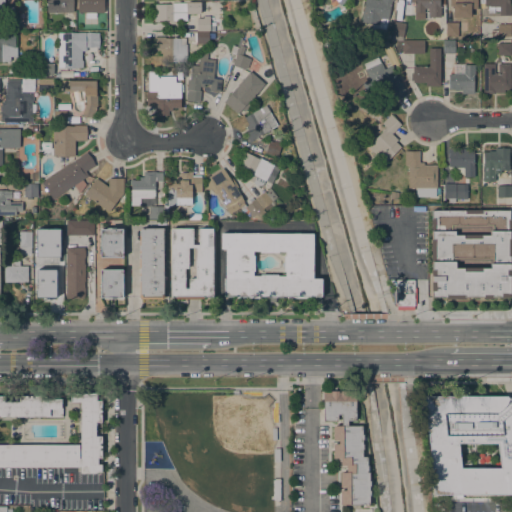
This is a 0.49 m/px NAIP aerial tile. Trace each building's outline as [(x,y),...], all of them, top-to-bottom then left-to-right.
[(73,0),(73,13),(47,13),(47,0),(73,0)] [(104,0),(104,13),(78,13),(78,2),(76,2),(76,0),(104,0)] [(365,0),(393,0),(393,2),(391,1),(388,20),(387,19),(385,30),(377,28),(377,30),(372,29),(373,24),(361,22),(365,0)] [(440,0),(440,7),(441,7),(441,18),(428,18),(428,9),(425,9),(425,20),(415,20),(415,13),(414,13),(414,6),(414,2),(411,2),(411,0),(440,0)] [(453,18),(453,6),(450,6),(450,0),(477,0),(477,9),(471,9),(471,18),(453,18)] [(509,0),(509,5),(511,5),(511,16),(499,16),(499,12),(488,12),(488,6),(484,6),(484,4),(480,3),(480,0),(509,0)] [(176,21),(176,24),(166,24),(166,21),(159,21),(159,22),(154,22),(154,18),(155,18),(155,5),(172,5),(172,3),(186,3),(186,2),(200,2),(200,14),(187,14),(187,21),(176,21)] [(209,31),(208,31),(208,32),(196,32),(196,31),(197,31),(197,18),(203,18),(203,16),(210,16),(210,31),(209,31)] [(405,23),(403,37),(392,35),(394,22),(405,23)] [(445,23),(458,23),(458,37),(446,37),(446,33),(445,33),(445,23)] [(510,25),(510,37),(497,37),(498,24),(510,25)] [(208,32),(208,46),(202,46),(202,44),(196,44),(196,32),(208,32)] [(58,33),(99,33),(99,47),(86,47),(86,51),(81,51),(82,61),(82,68),(58,68),(58,33)] [(0,34),(15,34),(15,47),(16,47),(16,57),(10,57),(10,62),(4,62),(4,64),(1,64),(1,62),(0,62),(0,34)] [(187,61),(162,62),(162,54),(160,54),(160,49),(155,49),(155,42),(154,42),(154,37),(158,37),(158,36),(165,36),(165,38),(185,38),(185,44),(187,44),(187,61)] [(242,40),(244,41),(242,46),(245,47),(242,56),(251,59),(247,69),(245,68),(245,70),(233,65),(236,55),(239,48),(242,40)] [(402,54),(402,41),(424,41),(424,54),(402,54)] [(455,41),(455,53),(443,54),(443,42),(455,41)] [(511,43),(511,55),(497,55),(497,43),(511,43)] [(236,55),(230,53),(233,46),(239,48),(236,55)] [(440,87),(426,87),(425,83),(413,83),(413,81),(411,81),(411,73),(413,73),(413,66),(429,66),(429,49),(440,49),(440,87)] [(207,59),(215,60),(213,77),(220,78),(220,79),(221,80),(220,92),(210,91),(210,85),(204,84),(204,87),(200,87),(199,91),(201,92),(200,102),(186,101),(187,90),(186,90),(188,80),(189,80),(191,65),(198,66),(199,57),(208,53),(207,59)] [(400,83),(401,82),(407,95),(395,101),(390,90),(368,99),(361,83),(369,80),(365,70),(366,69),(363,64),(378,57),(380,63),(381,62),(384,69),(392,66),(400,83)] [(54,64),(54,75),(40,75),(40,64),(54,64)] [(510,90),(506,90),(506,93),(494,93),(494,94),(483,94),(483,64),(494,64),(494,73),(498,73),(498,64),(510,64),(510,90)] [(464,65),(475,65),(475,75),(474,75),(474,94),(461,94),(461,90),(454,90),(454,89),(448,89),(448,74),(464,74),(464,66),(464,65)] [(250,71),(265,84),(238,115),(223,102),(250,71)] [(180,108),(172,108),(172,111),(168,111),(168,116),(160,116),(160,117),(156,117),(156,113),(155,113),(155,107),(156,107),(156,106),(146,106),(146,90),(148,90),(148,72),(157,72),(157,77),(176,77),(175,83),(181,83),(180,108)] [(34,78),(34,92),(21,92),(21,78),(34,78)] [(53,79),(53,92),(38,92),(38,79),(53,79)] [(6,83),(7,83),(7,80),(20,80),(20,83),(20,93),(33,93),(33,101),(32,101),(32,104),(35,104),(35,113),(32,113),(32,121),(0,122),(0,106),(1,106),(1,101),(4,101),(4,94),(6,94),(6,83)] [(86,96),(84,96),(84,91),(62,91),(62,81),(96,81),(96,83),(97,83),(97,106),(93,118),(80,118),(80,115),(82,115),(86,104),(86,96)] [(257,137),(258,138),(248,143),(245,138),(247,138),(243,132),(247,130),(245,126),(248,124),(244,118),(265,105),(277,125),(257,137)] [(66,124),(54,124),(53,111),(66,111),(66,124)] [(368,147),(385,129),(384,128),(385,127),(382,123),(390,115),(400,125),(391,134),(397,140),(395,142),(400,147),(387,160),(388,161),(385,164),(368,147)] [(74,127),(74,126),(86,126),(86,141),(75,141),(75,157),(53,156),(53,155),(46,155),(46,141),(52,142),(52,126),(74,127)] [(19,148),(2,148),(2,167),(0,167),(0,129),(19,129),(19,148)] [(277,157),(265,154),(269,141),(273,142),(276,132),(284,135),(277,157)] [(483,165),(483,152),(489,152),(489,151),(495,151),(495,149),(509,148),(509,152),(508,152),(509,166),(509,170),(501,170),(501,173),(495,173),(495,181),(490,181),(490,183),(488,183),(487,182),(483,182),(483,165)] [(473,167),(474,167),(474,178),(464,177),(464,168),(454,168),(454,167),(448,167),(448,155),(444,154),(444,149),(448,150),(448,149),(473,149),(473,167)] [(408,165),(404,165),(404,151),(419,151),(419,163),(424,163),(423,165),(437,165),(437,188),(436,188),(435,197),(416,197),(416,188),(408,188),(408,165)] [(87,152),(95,165),(86,171),(88,175),(82,180),(86,185),(80,194),(74,185),(53,200),(41,183),(87,152)] [(244,152),(259,160),(260,158),(279,169),(271,184),(237,166),(244,152)] [(230,214),(228,211),(226,212),(224,208),(225,208),(216,194),(215,195),(207,182),(210,180),(208,177),(223,168),(244,201),(237,205),(239,208),(230,214)] [(38,183),(29,183),(29,174),(38,171),(38,183)] [(131,179),(142,179),(142,172),(151,172),(151,171),(155,171),(155,172),(162,172),(162,181),(155,181),(155,182),(154,182),(154,199),(140,198),(140,206),(131,205),(131,179)] [(167,181),(175,181),(174,177),(180,177),(180,173),(188,173),(188,172),(192,172),(192,177),(201,177),(202,192),(191,192),(191,205),(176,205),(176,206),(167,206),(167,181)] [(108,179),(123,179),(123,193),(108,213),(84,194),(96,178),(108,187),(108,179)] [(37,197),(24,198),(23,184),(37,184),(37,197)] [(467,184),(467,199),(455,199),(455,202),(448,202),(448,198),(443,198),(443,184),(467,184)] [(511,186),(511,198),(497,198),(497,186),(511,186)] [(264,212),(254,200),(264,192),(265,193),(270,188),(277,197),(273,200),(275,203),(264,212)] [(22,202),(22,212),(16,212),(16,216),(0,216),(0,191),(6,191),(11,191),(11,199),(6,199),(6,201),(10,201),(10,202),(22,202)] [(398,193),(397,201),(388,200),(389,191),(398,193)] [(260,220),(256,215),(251,219),(247,214),(249,212),(245,207),(254,200),(264,212),(266,215),(260,220)] [(163,219),(148,219),(148,213),(150,213),(150,207),(163,207),(163,212),(163,219)] [(429,299),(429,229),(429,208),(511,208),(511,217),(511,257),(511,299),(429,299)] [(93,221),(93,235),(66,235),(66,221),(93,221)] [(62,239),(50,239),(50,226),(62,226),(62,239)] [(122,258),(100,258),(100,229),(106,229),(106,228),(115,228),(115,229),(122,229),(122,258)] [(163,228),(163,231),(163,237),(163,238),(164,238),(164,244),(163,244),(163,245),(163,250),(163,253),(163,260),(163,261),(164,261),(164,266),(163,266),(163,267),(164,267),(164,273),(163,273),(163,277),(164,277),(164,282),(163,282),(163,283),(164,283),(164,288),(163,288),(163,299),(140,299),(140,229),(163,228)] [(176,299),(176,297),(171,297),(170,229),(212,228),(213,297),(203,297),(203,299),(176,299)] [(30,248),(30,255),(15,255),(14,247),(19,247),(19,232),(31,231),(31,248),(30,248)] [(270,303),(270,297),(268,297),(268,298),(263,298),(263,297),(258,297),(258,298),(234,298),(234,297),(223,297),(223,278),(225,278),(225,277),(224,277),(224,271),(225,271),(225,266),(224,266),(224,262),(225,262),(225,259),(224,259),(224,254),(226,254),(226,249),(221,249),(221,233),(313,234),(313,237),(314,237),(314,242),(312,242),(312,252),(313,252),(313,257),(312,257),(312,259),(313,259),(313,264),(312,264),(312,268),(313,268),(313,274),(312,274),(312,276),(314,276),(314,278),(321,278),(321,280),(322,280),(322,285),(321,285),(321,290),(323,290),(323,295),(321,295),(321,297),(320,297),(320,298),(315,298),(315,297),(310,297),(310,298),(287,298),(287,297),(283,297),(283,298),(277,298),(277,303),(270,303)] [(85,298),(65,298),(65,248),(84,248),(84,249),(85,298)] [(59,280),(47,280),(47,281),(41,281),(41,280),(35,280),(35,259),(35,253),(44,253),(44,254),(59,254),(59,280)] [(4,266),(11,266),(11,261),(19,261),(19,266),(27,266),(27,282),(4,282),(4,266)] [(100,270),(122,270),(122,297),(116,297),(116,299),(107,299),(107,298),(100,298),(100,270)] [(397,306),(396,280),(414,280),(414,306),(414,310),(397,310),(397,308),(397,306)] [(340,505),(340,491),(346,491),(346,487),(341,487),(341,473),(347,473),(347,466),(341,466),(341,459),(333,459),(333,444),(338,444),(338,440),(333,440),(333,426),(341,426),(341,415),(337,415),(337,421),(324,421),(324,402),(323,402),(323,392),(330,392),(330,391),(338,391),(338,393),(340,393),(340,391),(349,391),(349,393),(355,393),(355,395),(357,395),(357,403),(355,403),(355,412),(357,412),(357,417),(355,417),(355,421),(347,421),(347,426),(351,426),(351,424),(361,424),(361,435),(363,435),(363,440),(362,440),(362,445),(363,445),(363,450),(362,450),(362,457),(364,457),(364,455),(367,455),(367,458),(367,465),(368,465),(368,474),(369,474),(369,481),(370,481),(370,486),(369,486),(369,490),(370,490),(370,496),(369,496),(369,505),(340,505)] [(0,467),(0,396),(5,396),(5,402),(19,402),(19,396),(41,396),(41,400),(48,400),(48,398),(63,398),(63,417),(49,417),(3,417),(3,419),(0,419),(0,445),(79,445),(79,459),(80,459),(80,402),(78,402),(78,403),(70,403),(70,392),(98,392),(98,400),(102,400),(102,409),(105,409),(105,414),(102,414),(102,423),(96,423),(96,436),(102,436),(102,445),(105,445),(105,450),(102,450),(102,459),(98,459),(98,464),(102,464),(102,473),(81,473),(81,466),(79,466),(79,467),(0,467)] [(453,495),(434,495),(423,397),(507,397),(508,398),(511,397),(511,495),(462,495),(462,498),(454,499),(453,495)]
